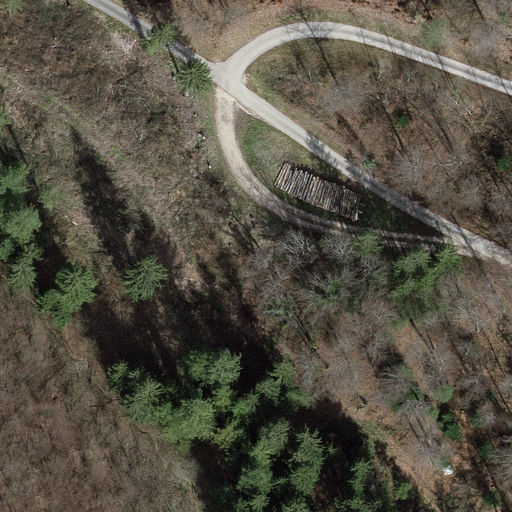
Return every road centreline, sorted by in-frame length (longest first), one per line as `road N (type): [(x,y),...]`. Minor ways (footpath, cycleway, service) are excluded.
road 1 (track): [(511,89),(367,38),(315,32),(266,44),(241,66),(221,119),(224,161),(257,199),(319,226),(484,246)]
road 2 (track): [(94,0),(199,58),(380,186),(511,259)]
